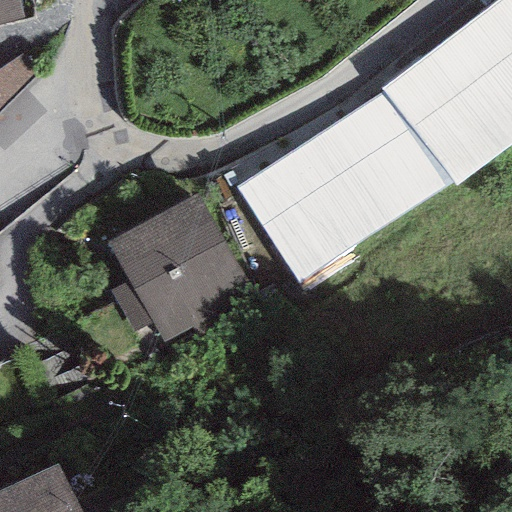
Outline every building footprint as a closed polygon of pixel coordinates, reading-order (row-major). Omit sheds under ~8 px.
[(0,0),(0,25),(14,22),(8,0),(0,0)] [(511,147),(511,0),(504,0),(377,95),(233,192),(295,283),(456,189),(511,147)] [(0,108),(29,78),(17,60),(0,72),(0,108)] [(252,305),(194,204),(101,257),(159,358),(252,305)] [(82,511),(61,475),(0,510),(0,511),(82,511)]
